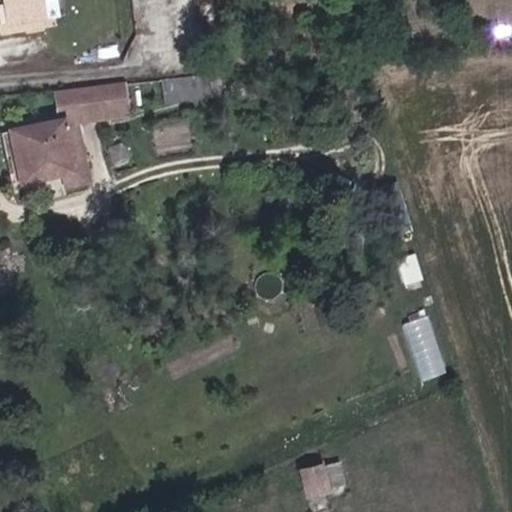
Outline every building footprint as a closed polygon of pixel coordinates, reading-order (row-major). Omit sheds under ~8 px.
[(39,7),(38,0),(10,0),(14,29),(54,23),(52,6),(39,7)] [(126,0),(132,43),(172,37),(169,0),(126,0)] [(192,0),(169,0),(172,37),(198,33),(192,0)] [(192,0),(198,33),(223,29),(218,0),(192,0)] [(174,65),(174,54),(142,58),(144,70),(174,65)] [(209,71),(161,79),(165,103),(213,96),(209,71)] [(62,117),(129,110),(127,85),(60,91),(62,117)] [(77,174),(64,121),(12,134),(25,187),(77,174)] [(0,136),(0,142),(12,190),(25,187),(12,134),(0,136)] [(325,483),(318,459),(299,464),(306,489),(325,483)]
